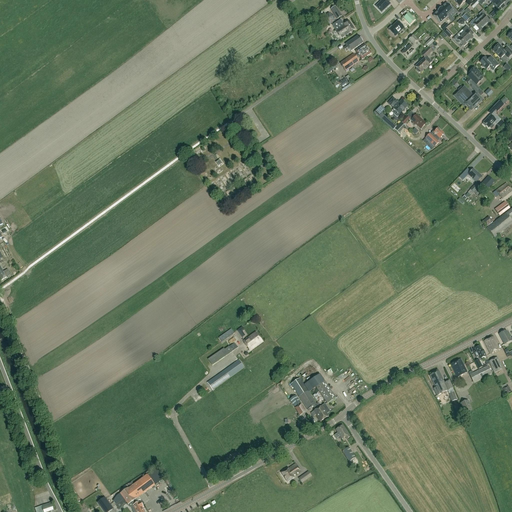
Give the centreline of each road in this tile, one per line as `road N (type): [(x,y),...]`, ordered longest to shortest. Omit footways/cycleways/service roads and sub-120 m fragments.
road 1 (tertiary): [(341,415),(375,389),(511,320)]
road 2 (tertiary): [(172,511),(341,415)]
road 3 (unclassified): [(59,511),(0,365)]
road 4 (unclassified): [(240,115),(364,28)]
road 5 (unclassified): [(230,122),(253,167),(265,163),(240,115)]
